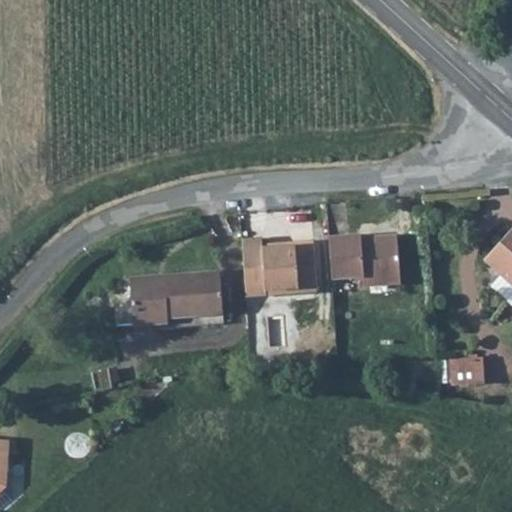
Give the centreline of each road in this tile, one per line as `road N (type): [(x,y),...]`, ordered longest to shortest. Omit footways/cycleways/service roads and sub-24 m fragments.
road 1 (residential): [(511,138),(394,176),(160,199),(107,219),(67,246),(0,316)]
road 2 (secondary): [(380,0),(511,120)]
